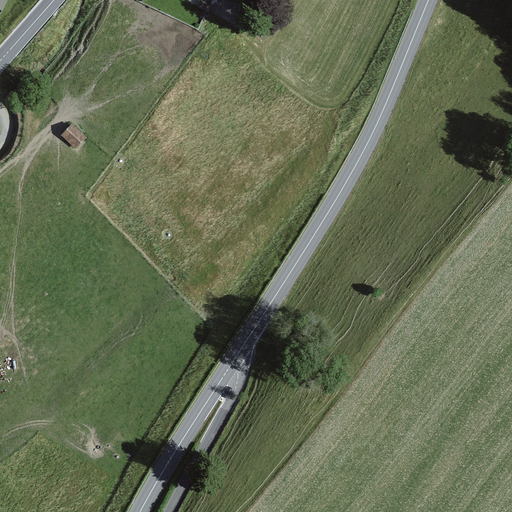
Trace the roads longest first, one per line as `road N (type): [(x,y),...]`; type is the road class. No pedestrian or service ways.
road 1 (secondary): [(236,356),(354,167),(428,0)]
road 2 (secondary): [(140,511),(236,356)]
road 3 (residential): [(171,511),(236,385),(236,356)]
